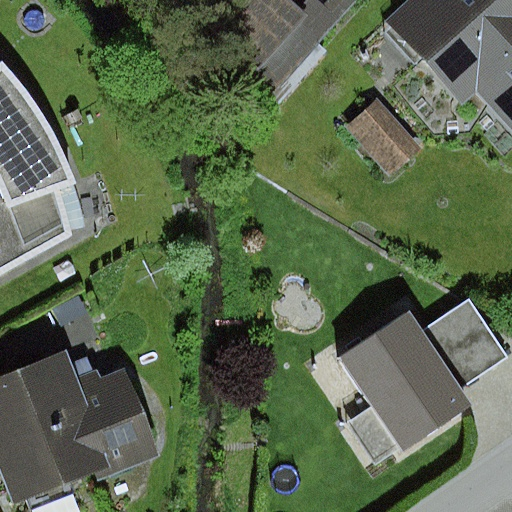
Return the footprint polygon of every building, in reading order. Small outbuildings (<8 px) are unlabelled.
[(304,14),(288,0),(171,0),(252,72),(304,14)] [(317,0),(304,14),(252,72),(273,92),(355,0),(328,0),(324,5),(317,0)] [(511,0),(412,0),(388,23),(461,101),(476,87),(511,124),(511,0)] [(0,60),(0,277),(72,237),(59,191),(77,186),(65,160),(54,134),(41,115),(29,94),(8,68),(0,60)] [(388,177),(420,150),(378,100),(346,127),(388,177)] [(50,312),(64,344),(92,332),(78,300),(50,312)] [(469,301),(421,333),(458,389),(506,357),(469,301)] [(409,315),(342,359),(405,453),(471,410),(458,389),(421,333),(409,315)] [(65,350),(0,375),(0,479),(13,511),(155,455),(123,373),(99,383),(95,373),(77,380),(65,350)]
